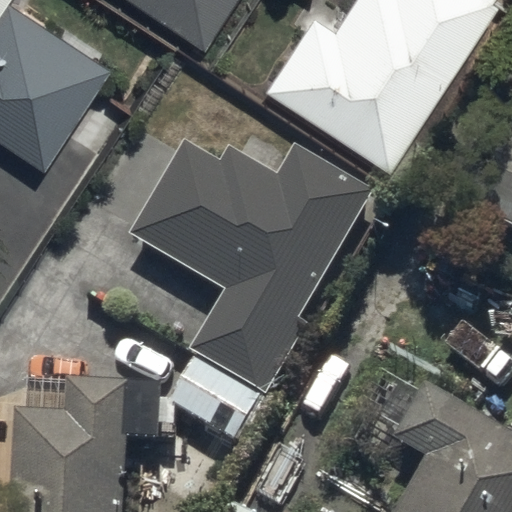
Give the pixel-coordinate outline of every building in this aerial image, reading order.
[(0,133),(40,160),(103,66),(5,0),(3,0),(0,4),(0,133)] [(141,0),(201,41),(228,0),(141,0)] [(313,8),(262,85),(384,165),(493,0),(341,0),(329,19),(313,8)] [(511,231),(511,141),(505,139),(472,213),(511,231)] [(312,331),(302,324),(375,199),(296,154),(280,182),(228,152),(219,168),(185,148),(131,241),(225,296),(189,357),(196,361),(168,409),(236,448),(263,402),(269,405),(312,331)] [(431,470),(405,511),(511,511),(511,440),(416,383),(381,439),(431,470)] [(17,390),(12,511),(124,511),(127,450),(161,451),(164,395),(17,390)]
